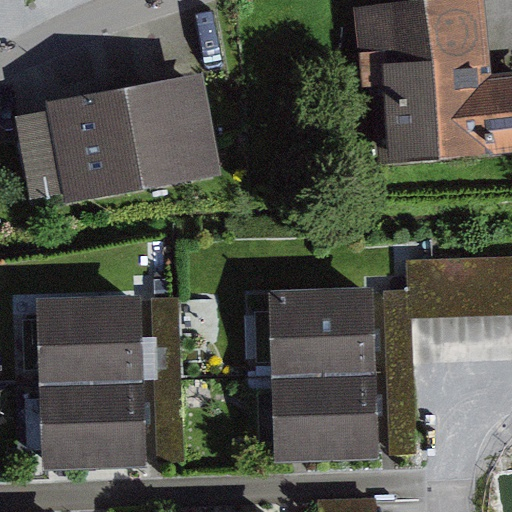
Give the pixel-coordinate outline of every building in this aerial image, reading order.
[(497,0),(414,0),(371,4),(379,84),(387,83),(394,161),(511,149),(511,79),(505,80),(497,0)] [(212,76),(63,105),(67,128),(30,135),(43,197),(78,191),(80,200),(231,171),(212,76)] [(511,258),(425,261),(426,290),(426,313),(511,310),(511,258)] [(399,446),(430,445),(426,313),(426,290),(395,291),(399,446)] [(287,358),(287,376),(384,374),(382,291),(285,294),(286,311),(268,311),(269,359),(287,358)] [(192,298),(167,299),(172,456),(196,456),(192,298)] [(151,300),(54,304),(55,319),(36,320),(38,366),(56,365),(56,386),(154,382),(151,300)] [(291,455),(385,453),(384,374),(287,376),(288,394),(270,394),(271,437),(290,436),(291,455)] [(60,464),(157,460),(154,382),(56,386),(57,404),(41,404),(43,443),(59,443),(60,464)] [(511,511),(511,445),(488,448),(495,511),(511,511)] [(390,511),(391,502),(334,503),(334,511),(390,511)]
